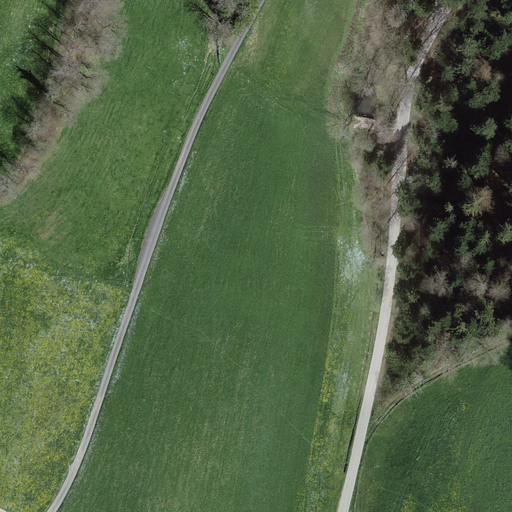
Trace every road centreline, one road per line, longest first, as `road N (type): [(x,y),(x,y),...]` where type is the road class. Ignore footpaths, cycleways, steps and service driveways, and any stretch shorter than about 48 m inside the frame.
road 1 (track): [(257,0),(188,143),(79,457),(50,511)]
road 2 (unclassified): [(447,0),(407,99),(384,311),(342,511)]
